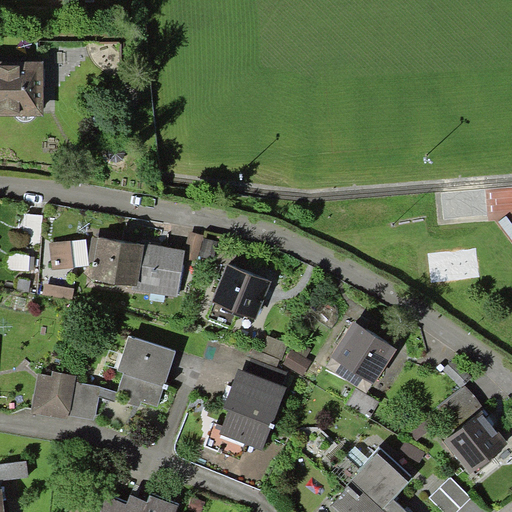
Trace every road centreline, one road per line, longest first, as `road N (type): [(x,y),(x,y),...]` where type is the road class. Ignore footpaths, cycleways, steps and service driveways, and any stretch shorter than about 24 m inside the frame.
road 1 (residential): [(0,185),(186,209),(328,258),(511,382)]
road 2 (residential): [(0,423),(133,452),(267,511)]
